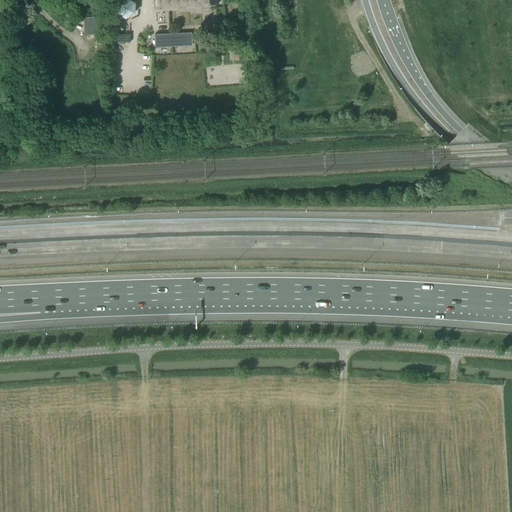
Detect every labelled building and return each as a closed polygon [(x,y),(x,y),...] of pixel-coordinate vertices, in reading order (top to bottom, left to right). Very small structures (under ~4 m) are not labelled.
[(116,13),(125,18),(134,13),(135,3),(129,0),(121,0),(117,2),(116,13)] [(155,0),(155,8),(218,5),(217,0),(155,0)] [(102,35),(101,17),(84,18),(85,35),(102,35)] [(192,46),(191,33),(154,35),(154,47),(192,46)] [(111,34),(111,43),(130,43),(130,35),(111,34)] [(242,52),(234,53),(234,61),(243,60),(242,52)]
